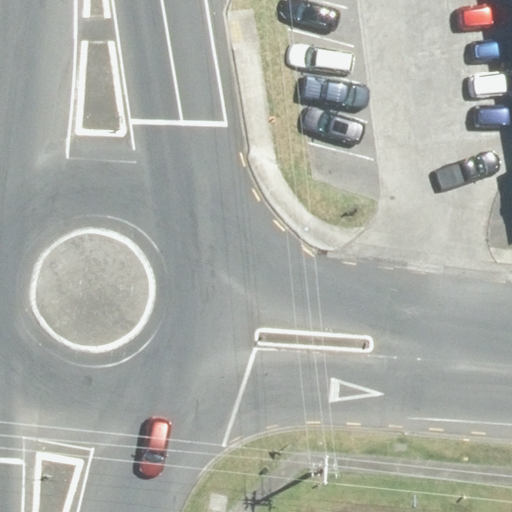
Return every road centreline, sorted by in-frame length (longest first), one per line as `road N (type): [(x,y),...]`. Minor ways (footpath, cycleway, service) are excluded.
road 1 (secondary): [(501,0),(311,19),(109,55)]
road 2 (secondary): [(442,362),(159,401)]
road 3 (secondary): [(209,267),(442,362)]
road 4 (primary): [(158,0),(183,122),(184,221)]
road 5 (primary): [(32,194),(44,0)]
road 6 (primary): [(154,404),(115,419),(73,420),(34,406),(1,381)]
road 7 (primary): [(32,194),(67,181),(122,182),(184,221)]
road 8 (primary): [(209,267),(213,310),(202,352),(159,401)]
